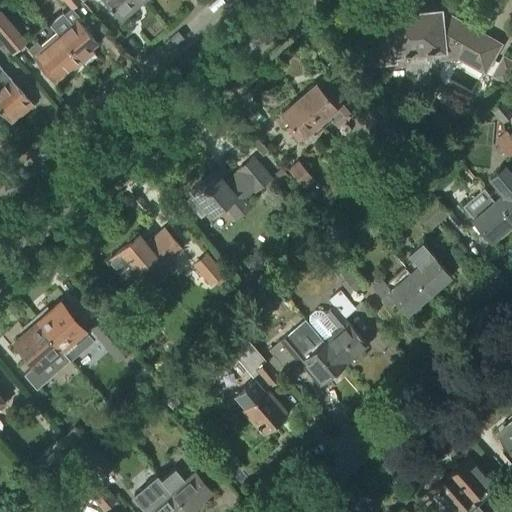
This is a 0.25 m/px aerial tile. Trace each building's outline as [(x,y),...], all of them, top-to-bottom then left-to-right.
[(104,0),(120,18),(141,0),(104,0)] [(439,16),(438,12),(388,17),(388,21),(382,21),(359,41),(378,63),(390,53),(391,54),(403,53),(403,56),(430,53),(430,51),(442,50),(443,48),(484,70),(498,45),(444,15),(439,16)] [(0,40),(11,54),(25,42),(0,13),(0,40)] [(72,25),(63,14),(50,25),(57,34),(82,63),(94,53),(91,50),(98,44),(77,20),(72,25)] [(82,63),(57,34),(41,48),(37,43),(28,50),(33,55),(32,55),(55,81),(67,71),(70,74),(82,63)] [(503,81),(511,65),(511,63),(503,58),(493,75),(503,81)] [(0,109),(12,124),(33,105),(0,66),(0,109)] [(326,95),(316,83),(297,99),(322,127),(332,119),(339,128),(352,116),(330,91),(326,95)] [(383,133),(394,123),(373,97),(362,107),(383,133)] [(511,112),(499,97),(487,106),(501,124),(511,114),(511,112)] [(314,135),(322,127),(297,99),(280,113),(290,125),(286,129),(297,142),(310,131),(314,135)] [(511,160),(511,158),(511,139),(503,129),(492,139),(511,160)] [(255,190),(269,178),(252,159),(238,171),(240,173),(225,186),(213,171),(192,190),(196,194),(188,201),(201,216),(209,209),(213,214),(225,204),(237,218),(250,207),(243,198),(254,189),(255,190)] [(304,189),(315,180),(298,160),(287,170),(304,189)] [(511,222),(511,174),(504,165),(489,178),(498,188),(490,195),(511,222)] [(281,168),(274,174),(280,181),(286,175),(281,168)] [(511,224),(511,222),(490,195),(483,187),(462,205),(473,218),(472,219),(491,242),(511,224)] [(440,222),(449,213),(432,194),(422,202),(440,222)] [(429,231),(440,222),(422,202),(418,197),(410,204),(415,209),(413,211),(429,231)] [(338,229),(349,221),(341,211),(330,220),(338,229)] [(181,249),(164,228),(146,243),(138,234),(106,261),(124,282),(146,264),(153,272),(181,249)] [(431,254),(422,242),(408,254),(413,259),(405,267),(428,295),(451,276),(431,253),(431,254)] [(342,258),(343,246),(330,245),(329,257),(342,258)] [(218,285),(227,277),(206,252),(192,265),(210,287),(215,283),(218,285)] [(348,267),(343,262),(334,270),(339,276),(354,293),(355,292),(356,293),(366,285),(350,265),(348,267)] [(428,295),(405,267),(384,284),(380,279),(372,285),(386,302),(392,297),(407,314),(428,295)] [(255,295),(265,286),(254,273),(244,283),(255,295)] [(351,296),(354,293),(339,276),(337,277),(342,282),(340,284),(351,296)] [(344,318),(355,309),(340,290),(329,300),(334,307),(326,314),(323,310),(315,310),(308,314),(308,323),(323,341),(343,366),(368,345),(344,318)] [(88,333),(61,301),(50,311),(47,308),(35,318),(61,348),(61,349),(71,360),(94,340),(88,333)] [(117,362),(132,349),(104,316),(89,330),(117,362)] [(48,380),(59,370),(49,359),(61,349),(61,348),(35,318),(23,328),(26,332),(14,341),(48,380)] [(307,355),(294,340),(289,333),(269,350),(284,368),(295,359),(298,363),(299,362),(320,386),(343,366),(323,341),(307,355)] [(265,432),(287,413),(265,389),(280,376),(265,360),(255,369),(260,375),(235,398),(265,432)] [(163,400),(171,393),(164,386),(156,392),(163,400)] [(511,419),(509,422),(505,421),(498,427),(499,431),(497,432),(508,445),(502,451),(511,462),(511,419)] [(95,437),(83,422),(75,428),(74,427),(64,436),(78,453),(89,445),(87,443),(95,437)] [(64,436),(54,444),(69,462),(71,460),(76,455),(78,453),(64,436)] [(113,468),(93,444),(90,447),(89,445),(78,453),(76,455),(98,480),(99,479),(113,468)] [(197,474),(208,465),(191,446),(180,455),(189,465),(179,473),(174,468),(161,479),(188,511),(199,502),(197,499),(210,489),(197,474)] [(98,480),(76,455),(71,460),(82,474),(75,479),(102,511),(117,500),(99,479),(98,480)] [(477,504),(496,487),(468,455),(448,473),(475,505),(477,504)] [(441,511),(483,511),(477,504),(475,505),(448,473),(429,489),(443,504),(438,508),(441,511)] [(187,511),(188,511),(161,479),(157,475),(134,496),(147,511),(187,511)] [(19,490),(28,483),(21,476),(13,483),(19,490)] [(511,511),(511,488),(499,498),(511,511)]
